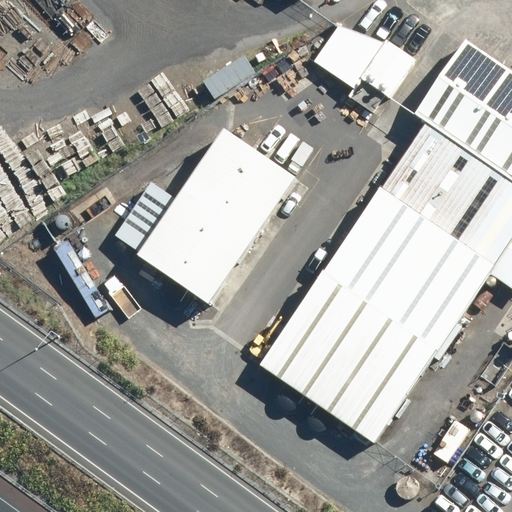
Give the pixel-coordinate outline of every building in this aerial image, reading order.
[(420,54),(393,37),(354,98),(381,115),(420,54)] [(511,86),(443,43),(397,113),(413,123),(511,187),(511,86)] [(511,191),(414,129),(259,368),(374,441),(478,279),(511,301),(511,191)] [(111,264),(191,319),(277,195),(197,140),(111,264)] [(511,410),(505,406),(481,440),(511,462),(511,410)]
